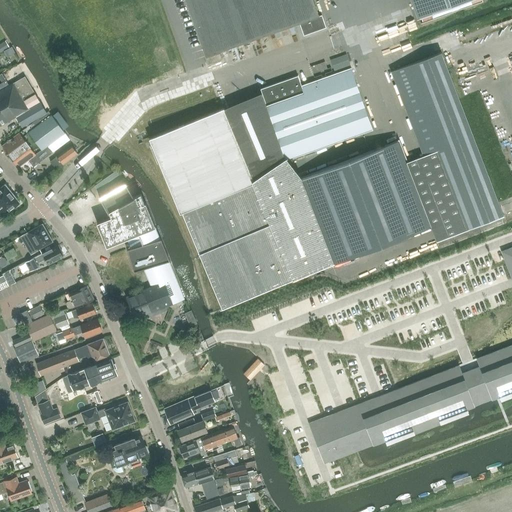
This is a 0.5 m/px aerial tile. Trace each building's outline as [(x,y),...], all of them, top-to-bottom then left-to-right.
[(313,0),(184,0),(205,56),(219,51),(299,23),(303,35),(326,28),(322,15),(319,16),(313,0)] [(411,0),(418,18),(468,0),(411,0)] [(4,51),(8,57),(15,53),(12,47),(4,51)] [(330,262),(331,265),(431,227),(436,241),(504,216),(441,52),(391,71),(423,156),(406,162),(398,141),(298,178),(330,262)] [(219,53),(206,58),(208,64),(222,59),(219,53)] [(345,55),(331,60),(335,70),(348,66),(350,65),(346,54),(345,55)] [(225,108),(224,109),(253,183),(286,160),(357,136),(373,130),(352,70),(351,68),(349,68),(348,69),(345,70),(310,82),(301,85),(300,85),(303,93),(266,106),(262,93),(252,97),(234,105),(225,108)] [(0,90),(0,125),(16,116),(22,127),(46,113),(40,102),(39,102),(25,77),(0,90)] [(0,89),(8,85),(5,79),(0,82),(0,89)] [(153,137),(149,139),(180,213),(182,213),(198,252),(198,254),(199,254),(222,309),(293,279),(292,277),(270,224),(267,216),(253,183),(224,109),(221,110),(220,110),(153,137)] [(48,146),(65,133),(49,111),(2,146),(18,168),(29,159),(32,163),(35,164),(41,159),(42,160),(46,157),(53,152),(48,146)] [(63,164),(77,154),(71,146),(50,162),(56,169),(63,164)] [(281,249),(292,277),(330,262),(298,178),(286,160),(253,183),(267,216),(276,212),(289,245),(281,249)] [(132,197),(125,182),(99,197),(110,216),(97,222),(107,246),(120,240),(123,239),(127,237),(131,247),(126,248),(134,270),(144,268),(152,287),(127,297),(130,305),(129,305),(132,310),(135,318),(145,314),(146,317),(166,309),(165,306),(184,299),(175,278),(176,278),(175,278),(168,261),(169,260),(160,239),(159,239),(154,227),(144,203),(143,204),(139,194),(132,197)] [(0,218),(4,216),(20,203),(5,184),(0,188),(0,218)] [(43,224),(19,238),(21,242),(24,241),(25,243),(32,239),(36,245),(29,250),(31,254),(38,250),(53,241),(43,224)] [(59,250),(57,246),(30,259),(26,262),(30,271),(38,267),(37,263),(45,259),(48,264),(63,257),(62,256),(64,255),(61,249),(59,250)] [(511,343),(404,385),(307,423),(325,468),(511,395),(511,251),(508,253),(511,264),(511,343)] [(0,283),(0,289),(15,282),(10,270),(3,273),(4,275),(0,276),(0,282),(0,283)] [(67,303),(66,303),(68,308),(69,308),(87,302),(93,300),(87,285),(70,292),(73,299),(66,302),(67,303)] [(81,319),(95,313),(91,302),(71,310),(74,316),(79,316),(81,319)] [(34,319),(44,314),(40,305),(30,310),(34,319)] [(25,323),(32,321),(27,311),(21,314),(25,323)] [(16,347),(32,340),(33,339),(33,341),(57,330),(49,314),(26,325),(29,332),(13,340),(16,347)] [(60,326),(69,323),(66,314),(54,318),(58,327),(60,326)] [(63,331),(56,334),(59,341),(66,338),(75,335),(75,334),(83,331),(85,337),(102,330),(97,319),(94,320),(91,321),(85,324),(72,328),(72,327),(63,331)] [(103,338),(82,347),(36,363),(41,375),(80,360),(79,358),(87,356),(89,357),(92,365),(111,358),(103,338)] [(16,347),(14,348),(21,363),(39,354),(32,340),(16,347)] [(68,377),(62,379),(67,393),(117,374),(111,358),(84,369),(67,376),(68,377)] [(102,402),(98,390),(94,392),(98,403),(102,402)] [(210,390),(165,409),(171,423),(196,412),(195,409),(215,401),(210,390)] [(43,416),(46,424),(63,418),(59,408),(55,410),(51,401),(40,405),(44,415),(43,416)] [(135,421),(127,402),(106,410),(105,408),(97,411),(95,407),(81,413),(86,424),(100,419),(99,418),(107,415),(112,429),(135,421)] [(210,411),(207,412),(201,414),(203,420),(212,417),(210,411)] [(230,411),(215,417),(216,421),(226,417),(232,415),(230,411)] [(193,418),(178,424),(180,429),(195,423),(193,418)] [(203,420),(195,423),(180,429),(178,430),(182,440),(207,431),(203,420)] [(206,436),(201,438),(205,450),(211,448),(233,439),(236,446),(236,447),(242,445),(239,437),(237,437),(233,426),(206,436)] [(113,456),(108,457),(112,468),(113,469),(114,471),(116,472),(117,472),(119,472),(121,472),(123,471),(121,465),(130,462),(131,465),(140,462),(139,458),(147,455),(147,453),(148,451),(147,446),(144,445),(140,436),(114,446),(111,447),(114,455),(113,456)] [(201,438),(179,446),(184,458),(200,452),(199,452),(200,452),(202,458),(208,456),(205,450),(201,438)] [(5,447),(3,441),(0,441),(0,463),(18,457),(13,444),(5,447)] [(217,468),(233,463),(232,457),(236,456),(234,450),(230,451),(214,456),(217,468)] [(227,476),(246,471),(245,464),(226,468),(227,476)] [(210,467),(196,472),(200,483),(202,482),(203,485),(215,481),(214,478),(210,467)] [(182,475),(181,475),(185,487),(187,487),(200,483),(196,472),(194,472),(193,470),(190,472),(189,469),(183,471),(184,474),(182,475)] [(238,474),(241,488),(250,486),(248,477),(255,474),(253,471),(248,473),(238,474)] [(231,490),(241,488),(238,474),(223,477),(215,479),(217,486),(225,485),(224,481),(229,480),(231,490)] [(13,485),(11,479),(0,482),(0,494),(8,491),(11,500),(31,493),(27,480),(13,485)] [(215,481),(203,485),(208,498),(219,495),(224,493),(222,487),(217,488),(215,481)] [(170,490),(148,497),(152,511),(174,511),(175,510),(176,510),(176,509),(175,510),(173,504),(174,503),(170,490)] [(87,511),(98,511),(111,507),(106,494),(84,502),(87,511)] [(247,500),(245,494),(233,496),(220,500),(220,498),(194,507),(195,511),(211,511),(219,510),(218,507),(222,506),(223,508),(233,505),(235,511),(249,507),(247,500)] [(139,511),(145,510),(141,498),(104,511),(139,511)]
